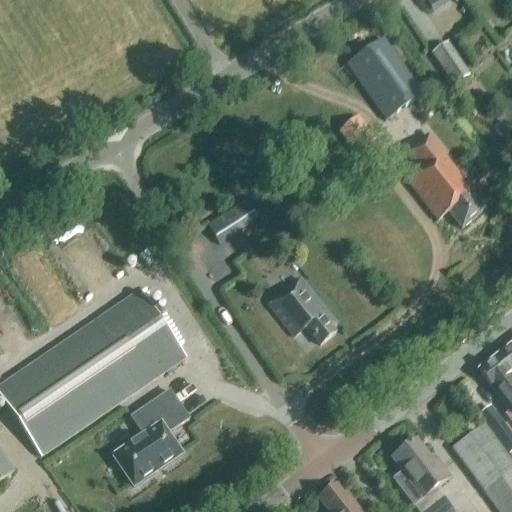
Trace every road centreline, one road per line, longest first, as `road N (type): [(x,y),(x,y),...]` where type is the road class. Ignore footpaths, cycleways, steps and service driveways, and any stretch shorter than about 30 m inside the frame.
road 1 (residential): [(325,461),(112,149)]
road 2 (tertiary): [(325,461),(511,322)]
road 3 (unclassified): [(226,80),(357,0)]
road 4 (unclassified): [(112,149),(226,80)]
road 5 (unclassified): [(0,215),(112,149)]
